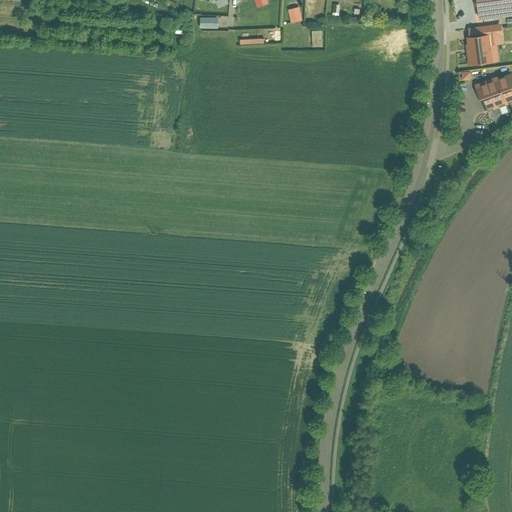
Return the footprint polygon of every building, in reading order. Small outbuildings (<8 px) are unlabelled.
[(268,5),(266,0),(255,0),(258,9),(268,5)] [(511,0),(476,0),(479,21),(511,17),(511,0)] [(294,23),(305,20),(302,6),(290,9),(294,23)] [(221,28),(221,17),(202,17),(202,28),(221,28)] [(496,47),(505,46),(502,25),(484,27),(468,29),(470,45),(462,46),(465,65),(498,60),(496,47)] [(314,30),(315,47),(325,46),(325,30),(314,30)] [(465,79),(473,79),(473,71),(464,71),(465,79)] [(511,75),(473,90),(482,113),(511,102),(511,75)]
